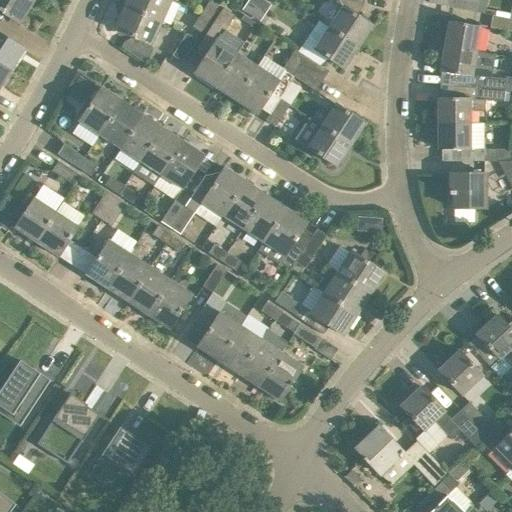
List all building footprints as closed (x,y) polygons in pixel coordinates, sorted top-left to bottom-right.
[(29,0),(0,0),(0,12),(19,24),(33,2),(29,0)] [(126,0),(124,6),(161,23),(171,1),(169,0),(126,0)] [(270,5),(262,0),(248,0),(241,11),(259,22),(270,5)] [(341,8),(328,29),(357,48),(372,26),(356,16),(363,5),(364,0),(335,0),(334,4),(341,8)] [(476,13),(478,1),(472,0),(451,0),(450,8),(476,13)] [(476,13),(483,15),(486,2),(478,0),(478,1),(476,13)] [(210,21),(219,7),(209,1),(200,14),(210,21)] [(161,23),(124,6),(113,30),(151,46),(161,23)] [(222,9),(210,29),(217,34),(230,14),(222,9)] [(201,34),(210,21),(200,14),(192,29),(201,34)] [(251,26),(253,22),(243,15),(241,20),(251,26)] [(511,19),(508,19),(508,20),(491,17),(489,28),(511,32),(511,19)] [(316,22),(310,32),(321,39),(314,50),(343,70),(357,48),(328,29),(316,22)] [(476,53),(480,27),(447,22),(443,47),(476,53)] [(196,39),(185,34),(172,56),(182,63),(196,39)] [(23,51),(0,36),(0,65),(10,72),(23,51)] [(237,55),(215,41),(193,74),(215,88),(237,55)] [(439,73),(450,75),(448,87),(503,91),(504,80),(490,78),(494,56),(476,53),(443,47),(439,73)] [(297,51),(295,50),(282,70),(283,71),(294,78),(300,68),(307,58),(307,57),(297,51)] [(234,101),(256,68),(237,55),(215,88),(234,101)] [(328,72),(323,68),(307,58),(300,68),(322,82),(328,72)] [(0,65),(0,87),(10,72),(0,65)] [(256,115),(278,82),(277,81),(256,68),(234,101),(256,115)] [(315,92),(322,82),(300,68),(294,78),(315,92)] [(279,100),(290,83),(294,78),(283,71),(277,81),(278,82),(270,94),(279,100)] [(82,90),(87,83),(77,77),(72,84),(82,90)] [(279,100),(289,106),(300,90),(290,83),(279,100)] [(437,124),(469,124),(469,112),(483,112),(484,101),(502,103),(503,91),(448,87),(447,99),(437,99),(437,124)] [(100,136),(122,103),(100,89),(78,122),(100,136)] [(289,106),(279,100),(265,121),(275,128),(289,106)] [(142,116),(122,103),(100,136),(120,149),(142,116)] [(321,126),(351,145),(364,124),(335,105),(321,126)] [(163,130),(142,116),(120,149),(141,163),(163,130)] [(293,140),(306,148),(336,168),(351,145),(321,126),(308,118),(293,140)] [(511,150),(482,150),(482,124),(469,124),(437,124),(437,150),(448,150),(448,162),(483,163),(496,163),(511,162),(511,150)] [(141,163),(161,176),(183,143),(163,130),(141,163)] [(204,156),(183,143),(161,176),(181,190),(204,156)] [(63,145),(56,155),(78,170),(85,160),(63,145)] [(90,178),(97,168),(85,160),(78,170),(90,178)] [(51,172),(73,186),(79,176),(58,162),(51,172)] [(511,191),(511,190),(511,162),(496,163),(511,191)] [(193,215),(201,204),(222,217),(244,182),(223,169),(214,183),(204,176),(184,206),(185,207),(170,229),(179,235),(193,214),(193,215)] [(449,192),(449,195),(453,195),(454,209),(484,209),(485,174),(449,174),(450,192),(449,192)] [(106,187),(119,196),(125,186),(112,178),(106,187)] [(266,196),(244,182),(222,217),(242,231),(266,196)] [(132,204),(138,195),(125,186),(119,196),(132,204)] [(102,221),(116,199),(106,193),(92,214),(102,221)] [(242,231),(263,244),(286,209),(266,196),(242,231)] [(36,243),(55,213),(33,199),(14,229),(36,243)] [(112,227),(126,206),(116,199),(102,221),(112,227)] [(160,222),(170,229),(185,207),(184,206),(174,200),(160,222)] [(0,223),(9,223),(8,209),(0,209),(0,223)] [(286,209),(263,244),(257,252),(277,266),(278,264),(288,270),(293,263),(294,263),(302,251),(309,241),(299,234),(306,223),(286,209)] [(55,213),(36,243),(58,257),(77,227),(55,213)] [(151,236),(165,245),(171,235),(158,227),(151,236)] [(316,230),(309,241),(302,251),(312,258),(326,236),(316,230)] [(179,254),(185,244),(171,235),(165,245),(179,254)] [(130,255),(108,241),(86,275),(107,289),(130,255)] [(208,253),(221,262),(227,253),(213,245),(208,253)] [(294,264),(304,270),(312,258),(302,251),(294,263),(294,264)] [(370,295),(383,274),(350,252),(336,273),(370,295)] [(234,271),(240,262),(227,253),(221,262),(234,271)] [(150,268),(130,255),(107,289),(127,303),(150,268)] [(202,287),(212,294),(226,271),(217,265),(202,287)] [(170,282),(150,268),(127,303),(147,316),(170,282)] [(221,300),(236,278),(226,271),(212,294),(221,300)] [(356,316),(370,295),(336,273),(322,294),(356,316)] [(169,330),(191,295),(170,282),(147,316),(169,330)] [(306,310),(302,307),(281,293),(274,303),(300,320),(306,310)] [(302,323),(322,335),(328,326),(343,336),(356,316),(322,294),(309,314),(302,323)] [(259,312),(273,321),(279,312),(265,303),(259,312)] [(286,330),(292,321),(279,312),(273,321),(286,330)] [(240,327),(219,313),(196,348),(218,362),(240,327)] [(511,333),(496,316),(475,335),(476,336),(468,344),(499,378),(508,370),(499,360),(510,350),(511,352),(511,333)] [(337,350),(298,325),(293,334),(314,349),(331,360),(337,350)] [(260,340),(240,327),(218,362),(238,374),(260,340)] [(258,388),(280,354),(260,340),(238,374),(258,388)] [(482,377),(464,358),(468,354),(464,350),(460,354),(458,351),(437,371),(461,396),(482,377)] [(258,388),(279,402),(302,367),(280,354),(258,388)] [(29,412),(49,381),(48,380),(46,383),(37,377),(39,374),(21,362),(19,361),(0,390),(0,407),(12,415),(19,405),(29,412)] [(450,421),(443,413),(444,412),(420,387),(399,406),(423,432),(433,422),(446,436),(456,427),(471,443),(480,433),(459,411),(450,421)] [(56,443),(50,453),(66,464),(99,414),(69,395),(43,435),(56,443)] [(459,411),(480,433),(489,425),(468,403),(459,411)] [(480,444),(489,452),(485,456),(504,476),(511,467),(511,430),(503,421),(480,444)] [(368,463),(391,487),(413,466),(434,489),(441,482),(448,476),(444,472),(419,444),(406,457),(378,427),(366,438),(367,438),(356,449),(356,448),(355,449),(363,458),(362,459),(366,464),(368,463)] [(124,490),(151,449),(143,443),(119,428),(104,451),(92,470),(124,490)] [(469,511),(473,509),(453,489),(457,485),(455,482),(467,470),(461,463),(448,476),(441,482),(434,489),(419,504),(426,511),(469,511)] [(345,477),(353,485),(360,478),(352,470),(345,477)] [(0,511),(8,511),(14,505),(0,495),(0,511)]
